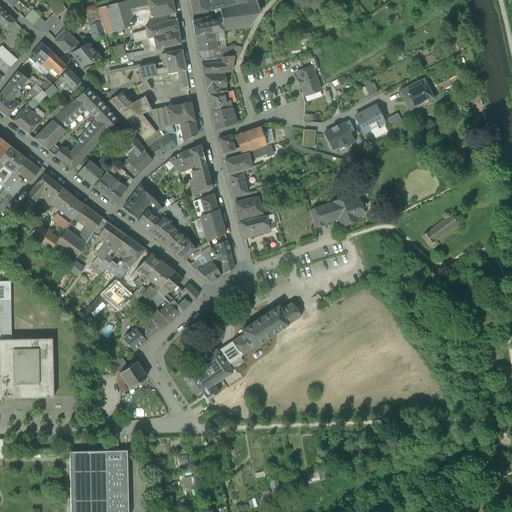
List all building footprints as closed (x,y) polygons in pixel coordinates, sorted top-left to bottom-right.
[(130,0),(127,1),(130,10),(149,6),(147,0),(130,0)] [(147,0),(149,6),(152,18),(175,14),(171,0),(147,0)] [(189,0),(192,15),(205,13),(213,11),(212,4),(210,0),(189,0)] [(225,0),(212,4),(213,11),(220,9),(226,7),(225,0)] [(220,9),(221,19),(222,31),(250,27),(259,13),(259,12),(256,0),(226,7),(220,9)] [(319,4),(315,0),(314,0),(309,6),(313,10),(319,4)] [(19,1),(11,8),(18,13),(24,6),(19,1)] [(66,10),(59,1),(49,8),(54,14),(57,18),(66,10)] [(125,1),(106,6),(113,32),(130,27),(134,26),(130,10),(127,1),(125,1)] [(82,4),(70,8),(73,16),(85,13),(82,4)] [(113,32),(106,6),(96,9),(97,12),(105,35),(113,32)] [(15,23),(0,7),(0,23),(8,31),(15,23)] [(33,13),(30,12),(24,19),(32,26),(40,18),(41,17),(35,11),(33,13)] [(97,12),(86,19),(94,41),(105,35),(97,12)] [(54,14),(45,23),(38,31),(47,33),(59,21),(57,18),(54,14)] [(396,16),(388,21),(391,26),(399,21),(396,16)] [(40,18),(32,26),(38,31),(45,23),(40,18)] [(221,19),(205,22),(204,18),(192,21),(194,36),(195,36),(209,33),(222,31),(221,19)] [(448,19),(440,23),(444,31),(452,27),(448,19)] [(146,27),(145,27),(146,30),(132,34),(134,42),(148,39),(147,38),(171,33),(178,31),(176,20),(150,26),(146,27)] [(134,26),(130,27),(132,34),(146,30),(145,27),(146,27),(146,26),(140,27),(139,24),(134,26)] [(4,31),(0,27),(0,51),(4,48),(11,40),(3,32),(4,31)] [(64,30),(54,40),(69,54),(79,45),(64,30)] [(171,34),(153,38),(156,50),(174,45),(181,44),(178,31),(171,33),(171,34)] [(223,32),(214,33),(217,49),(226,47),(223,32)] [(209,33),(195,36),(198,53),(199,52),(217,49),(214,33),(209,34),(209,33)] [(51,53),(41,44),(29,58),(34,63),(36,61),(40,65),(41,65),(51,53)] [(89,44),(70,54),(81,67),(101,59),(89,44)] [(118,46),(109,48),(113,58),(121,57),(118,46)] [(217,49),(199,52),(201,59),(222,57),(233,56),(234,46),(226,47),(217,49)] [(17,60),(4,48),(0,51),(0,59),(0,60),(10,69),(17,60)] [(185,71),(182,50),(161,55),(162,63),(164,68),(165,75),(169,74),(185,71)] [(66,67),(51,53),(41,65),(42,67),(48,72),(49,71),(56,78),(66,67)] [(138,53),(125,55),(127,62),(140,58),(138,53)] [(222,62),(201,64),(203,73),(232,72),(233,56),(222,57),(222,62)] [(314,57),(298,60),(301,71),(312,68),(313,71),(319,69),(314,57)] [(10,69),(0,60),(0,79),(1,80),(10,69)] [(264,60),(251,63),(252,69),(265,66),(264,60)] [(154,65),(138,68),(141,83),(146,81),(148,79),(156,77),(155,70),(154,65)] [(138,68),(108,74),(112,94),(113,98),(122,93),(135,85),(136,87),(141,83),(138,68)] [(164,68),(155,70),(156,77),(162,76),(165,75),(164,68)] [(301,71),(296,73),(304,96),(320,91),(313,71),(312,68),(301,71)] [(63,81),(56,89),(57,90),(59,93),(67,85),(72,90),(81,82),(68,69),(60,77),(63,81)] [(162,76),(165,85),(180,83),(183,86),(188,85),(185,71),(169,74),(165,75),(162,76)] [(28,79),(17,72),(8,84),(18,91),(28,79)] [(55,83),(46,74),(44,77),(52,85),(55,83)] [(225,74),(204,75),(206,88),(207,88),(219,87),(220,93),(227,92),(225,74)] [(39,79),(33,75),(29,80),(35,85),(39,79)] [(42,75),(39,79),(35,85),(42,90),(44,92),(52,85),(44,77),(42,75)] [(165,85),(162,76),(156,77),(148,79),(146,81),(150,88),(151,90),(165,85)] [(55,83),(52,85),(56,89),(63,81),(60,77),(55,83)] [(424,80),(400,92),(405,101),(409,99),(413,107),(424,101),(425,103),(434,99),(424,80)] [(150,88),(146,81),(141,83),(136,87),(140,94),(150,88)] [(8,84),(0,94),(0,111),(7,117),(19,104),(13,99),(18,91),(8,84)] [(363,94),(374,92),(373,84),(362,85),(363,94)] [(35,85),(28,93),(33,98),(41,90),(35,85)] [(42,90),(34,98),(39,103),(46,95),(48,98),(57,90),(56,89),(52,85),(44,92),(42,90)] [(93,125),(82,137),(94,147),(117,120),(102,103),(87,88),(69,105),(61,113),(67,119),(78,109),(93,125)] [(208,94),(212,112),(231,108),(230,101),(232,100),(233,98),(232,93),(229,92),(227,92),(220,93),(208,94)] [(113,98),(109,101),(118,112),(132,104),(122,93),(113,98)] [(166,108),(151,110),(144,97),(132,104),(141,114),(156,133),(157,133),(164,129),(169,127),(169,125),(166,108)] [(36,105),(30,101),(27,105),(32,109),(36,105)] [(65,101),(57,108),(61,113),(69,105),(65,101)] [(191,103),(166,108),(169,125),(195,121),(191,103)] [(132,104),(118,112),(126,120),(141,114),(132,104)] [(41,120),(25,106),(12,121),(28,135),(41,120)] [(375,107),(355,117),(363,133),(370,130),(371,133),(378,129),(377,127),(383,123),(375,107)] [(231,108),(212,112),(216,130),(237,124),(231,108)] [(67,119),(61,113),(52,120),(63,129),(69,121),(67,119)] [(395,133),(403,130),(396,113),(388,117),(395,133)] [(156,133),(141,114),(126,120),(144,140),(156,133)] [(52,120),(33,139),(47,150),(58,138),(65,131),(63,129),(52,120)] [(194,122),(180,124),(183,138),(184,142),(197,135),(194,122)] [(347,146),(354,143),(344,123),(336,127),(336,126),(331,129),(331,130),(324,133),(333,150),(346,144),(347,146)] [(180,124),(175,125),(178,139),(183,138),(180,124)] [(169,127),(164,129),(168,135),(169,136),(174,134),(171,126),(170,126),(169,127)] [(260,128),(235,136),(239,149),(241,154),(266,145),(262,132),(260,128)] [(270,130),(262,132),(266,145),(273,143),(270,130)] [(316,131),(304,130),(302,147),(314,148),(316,131)] [(156,133),(144,140),(149,148),(162,139),(157,133),(156,133)] [(162,139),(149,148),(157,158),(176,146),(169,136),(168,135),(162,139)] [(231,135),(219,139),(222,153),(235,150),(231,135)] [(82,137),(76,144),(78,146),(73,151),(65,144),(54,156),(72,169),(87,153),(87,154),(94,147),(82,137)] [(0,157),(9,146),(1,139),(0,139),(0,138),(0,157)] [(54,156),(65,144),(58,138),(47,150),(54,156)] [(135,140),(128,147),(122,151),(129,158),(133,153),(137,157),(143,150),(144,150),(135,140)] [(25,159),(9,146),(0,157),(0,163),(13,173),(15,171),(25,159)] [(200,146),(189,150),(195,167),(194,167),(195,171),(196,171),(206,167),(200,146)] [(270,146),(252,153),(253,156),(254,159),(266,155),(267,158),(273,155),(270,146)] [(235,150),(222,153),(224,159),(241,154),(239,149),(235,150)] [(137,157),(136,157),(133,153),(129,157),(129,158),(125,162),(139,174),(152,161),(143,150),(137,157)] [(189,150),(178,154),(183,166),(184,166),(186,170),(194,167),(195,167),(189,150)] [(109,152),(99,165),(104,168),(114,157),(109,152)] [(176,155),(169,159),(175,170),(183,166),(178,154),(176,155)] [(248,154),(224,160),(227,175),(241,171),(251,168),(249,157),(248,154)] [(39,170),(26,158),(25,159),(15,171),(18,174),(29,183),(39,170)] [(103,172),(88,161),(77,174),(92,185),(103,172)] [(120,168),(112,161),(108,166),(117,174),(120,169),(119,168),(120,168)] [(13,173),(0,163),(0,181),(4,185),(13,173)] [(206,167),(196,171),(195,171),(193,172),(195,179),(188,180),(192,197),(212,189),(210,181),(206,167)] [(4,185),(3,186),(10,192),(19,182),(14,178),(18,174),(15,171),(13,173),(4,185)] [(241,171),(227,175),(233,197),(247,193),(243,176),(241,171)] [(127,189),(106,172),(94,187),(116,204),(127,189)] [(62,188),(45,174),(27,195),(35,201),(40,196),(50,204),(51,203),(62,188)] [(141,184),(122,209),(136,220),(151,202),(158,209),(164,206),(165,208),(171,206),(169,202),(163,206),(150,192),(151,191),(141,184)] [(84,205),(62,188),(51,203),(73,219),(74,218),(74,219),(84,205)] [(247,193),(233,197),(234,203),(251,199),(249,193),(247,194),(247,193)] [(213,194),(200,200),(204,215),(217,210),(213,194)] [(8,195),(0,204),(0,216),(2,214),(8,218),(19,204),(8,195)] [(251,199),(234,203),(238,220),(254,216),(261,213),(257,197),(251,199)] [(349,197),(333,202),(333,203),(320,208),(319,208),(324,223),(325,223),(339,218),(341,226),(357,221),(356,217),(361,215),(363,212),(361,206),(358,205),(356,200),(350,201),(349,197)] [(171,206),(165,208),(168,213),(181,229),(189,225),(175,204),(171,206)] [(102,219),(84,205),(74,219),(85,227),(93,233),(102,219)] [(158,209),(157,210),(163,217),(168,213),(165,208),(164,206),(158,209)] [(319,208),(309,211),(314,228),(325,224),(325,223),(324,223),(319,208),(320,208),(319,208)] [(150,213),(147,210),(137,221),(150,231),(159,220),(153,215),(155,213),(152,210),(150,213)] [(204,215),(200,217),(207,242),(224,234),(217,210),(204,215)] [(69,224),(56,214),(51,220),(64,230),(66,229),(69,224)] [(266,216),(240,223),(244,240),(269,232),(269,229),(268,227),(270,226),(274,225),(273,221),(272,215),(266,216)] [(452,215),(422,237),(429,246),(459,224),(452,215)] [(169,223),(162,217),(159,220),(150,231),(163,244),(175,230),(176,231),(169,224),(169,223)] [(93,233),(92,234),(97,237),(107,223),(102,219),(93,233)] [(126,236),(107,223),(97,237),(96,238),(102,242),(102,243),(105,245),(95,256),(97,258),(92,265),(101,273),(106,268),(110,261),(112,259),(109,257),(108,259),(106,256),(110,248),(115,252),(126,236)] [(58,239),(37,224),(29,235),(50,250),(54,245),(54,244),(58,239)] [(85,227),(78,238),(86,244),(92,234),(93,233),(85,227)] [(58,239),(54,244),(54,245),(75,260),(86,244),(78,238),(66,229),(58,239)] [(176,231),(175,230),(163,244),(176,254),(189,242),(176,231)] [(145,250),(127,237),(116,253),(123,258),(120,262),(119,261),(116,266),(110,261),(106,268),(119,278),(128,268),(128,269),(145,250)] [(226,241),(218,244),(220,248),(219,249),(219,250),(220,254),(221,257),(230,254),(226,241)] [(176,254),(176,255),(184,262),(195,250),(189,242),(176,254)] [(207,242),(198,247),(203,256),(208,254),(212,252),(207,242)] [(214,256),(212,252),(208,254),(213,263),(219,259),(221,258),(221,257),(220,254),(214,256)] [(150,254),(135,270),(142,275),(147,279),(162,263),(150,254)] [(208,254),(203,257),(208,265),(197,271),(198,272),(199,273),(200,274),(201,275),(203,276),(210,282),(221,276),(216,268),(208,254)] [(230,254),(221,257),(221,258),(219,259),(213,263),(216,268),(218,267),(222,275),(234,269),(230,254)] [(203,257),(189,266),(194,270),(197,271),(208,265),(203,257)] [(69,269),(77,275),(83,267),(75,261),(69,269)] [(162,263),(147,279),(156,286),(159,288),(174,272),(162,263)] [(159,288),(157,291),(158,292),(163,297),(166,294),(168,291),(170,293),(182,279),(174,272),(159,288)] [(137,276),(132,282),(138,288),(141,286),(147,279),(142,275),(139,278),(137,276)] [(52,339),(11,340),(10,281),(0,281),(0,398),(54,398),(52,339)] [(138,288),(132,282),(128,286),(129,287),(125,292),(131,297),(136,291),(138,288)] [(125,292),(115,283),(102,295),(118,309),(120,307),(123,311),(128,306),(125,303),(131,297),(125,292)] [(199,295),(188,284),(182,291),(180,293),(183,297),(185,295),(192,302),(199,295)] [(147,292),(141,286),(138,288),(136,291),(142,297),(147,292)] [(147,292),(142,297),(149,302),(158,292),(157,291),(159,288),(156,286),(154,288),(152,286),(147,292)] [(182,291),(178,288),(176,290),(177,290),(172,295),(175,298),(178,294),(180,293),(182,291)] [(158,292),(149,302),(155,308),(164,299),(163,297),(158,292)] [(174,299),(166,294),(163,297),(164,299),(169,304),(173,300),(174,299)] [(183,300),(178,294),(175,298),(174,299),(173,300),(177,305),(183,300)] [(183,300),(177,305),(182,311),(191,303),(185,298),(183,300)] [(173,300),(169,304),(179,314),(182,311),(177,305),(173,300)] [(291,303),(281,310),(290,324),(300,317),(291,303)] [(169,304),(159,313),(169,323),(179,314),(169,304)] [(263,316),(242,330),(244,334),(253,348),(290,324),(281,310),(278,306),(269,312),(267,313),(265,314),(263,316)] [(159,313),(157,311),(149,317),(159,331),(169,323),(159,313)] [(149,317),(136,326),(147,340),(159,331),(149,317)] [(146,341),(135,329),(129,335),(127,334),(124,337),(124,339),(123,340),(134,351),(146,341)] [(253,348),(244,334),(233,341),(240,350),(243,355),(253,348)] [(230,350),(229,348),(223,348),(226,353),(223,354),(226,359),(224,361),(227,365),(231,363),(234,367),(242,361),(239,357),(243,355),(240,350),(237,352),(233,348),(230,350)] [(209,387),(226,376),(232,372),(227,365),(224,361),(217,350),(180,374),(191,389),(196,396),(205,390),(209,387)] [(121,358),(114,363),(116,367),(124,362),(121,358)] [(116,367),(116,368),(119,373),(128,367),(125,362),(124,362),(116,367)] [(128,367),(119,373),(130,388),(146,377),(136,362),(128,367)] [(232,372),(226,376),(228,379),(234,375),(227,365),(232,372)] [(205,390),(207,392),(203,394),(208,401),(220,393),(215,386),(211,389),(209,387),(205,390)] [(127,511),(127,451),(69,452),(70,511),(127,511)] [(495,461),(494,464),(496,465),(498,462),(498,458),(500,456),(502,456),(505,458),(505,460),(504,462),(502,464),(496,471),(497,473),(502,467),(505,465),(508,463),(508,459),(506,456),(503,453),(499,453),(496,456),(495,461)] [(145,462),(136,463),(136,475),(145,475),(145,462)] [(185,478),(186,487),(194,486),(193,477),(185,478)]
